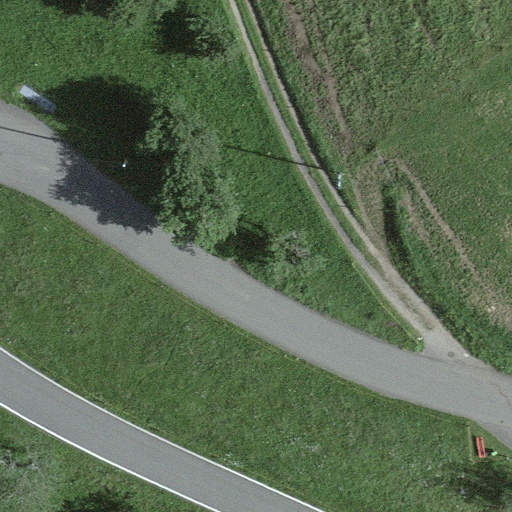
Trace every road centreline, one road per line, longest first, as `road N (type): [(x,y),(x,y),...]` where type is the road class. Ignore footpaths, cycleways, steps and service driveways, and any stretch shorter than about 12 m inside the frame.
road 1 (track): [(238,0),(302,151),(345,223),(511,417)]
road 2 (unclassified): [(0,377),(275,511)]
